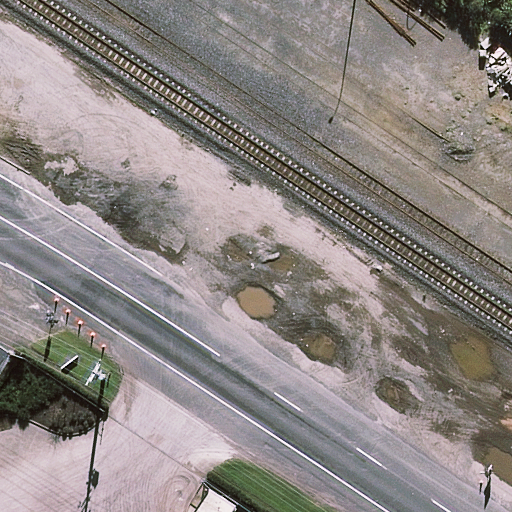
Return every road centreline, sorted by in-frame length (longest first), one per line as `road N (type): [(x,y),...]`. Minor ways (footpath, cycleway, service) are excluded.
road 1 (track): [(511,403),(0,63)]
road 2 (tertiary): [(451,511),(98,272),(0,219)]
